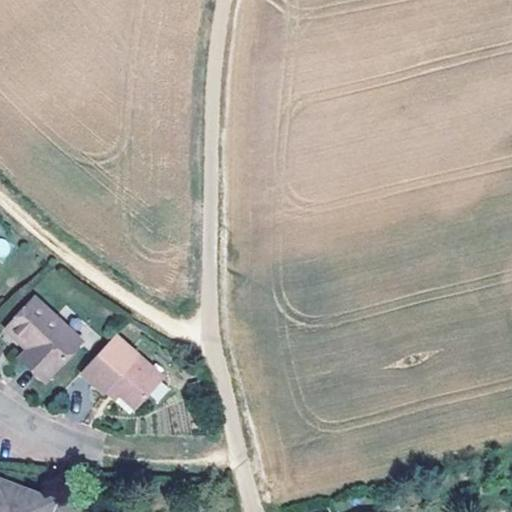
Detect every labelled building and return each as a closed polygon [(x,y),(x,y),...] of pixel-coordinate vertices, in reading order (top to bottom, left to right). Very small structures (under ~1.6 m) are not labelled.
[(33,359),(29,363),(47,380),(80,343),(34,300),(5,331),(26,352),(33,359)] [(162,381),(115,335),(80,372),(104,395),(107,392),(110,389),(133,412),(162,381)] [(47,380),(29,363),(33,359),(26,352),(17,360),(43,384),(47,380)] [(130,415),(133,412),(110,389),(107,392),(130,415)] [(0,511),(48,511),(52,502),(0,483),(0,511)]
